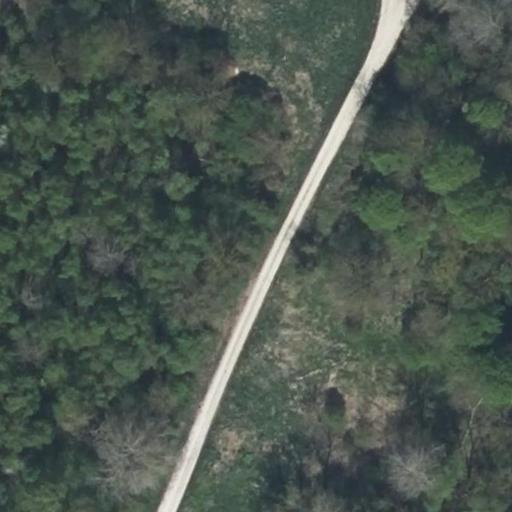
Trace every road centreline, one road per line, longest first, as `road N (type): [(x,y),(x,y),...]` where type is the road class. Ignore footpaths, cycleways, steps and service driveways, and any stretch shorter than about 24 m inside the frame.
road 1 (track): [(161,511),(283,236),(409,0)]
road 2 (track): [(511,133),(386,36)]
